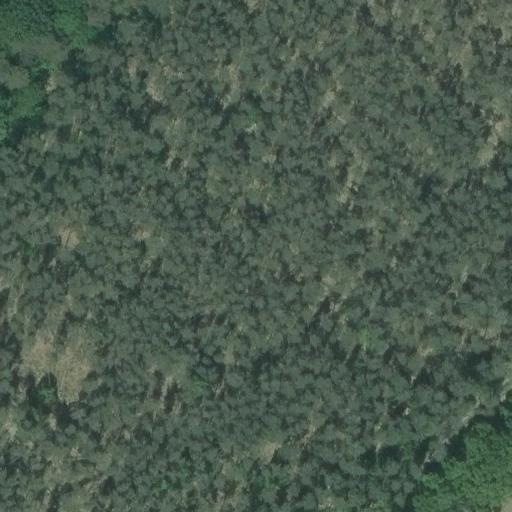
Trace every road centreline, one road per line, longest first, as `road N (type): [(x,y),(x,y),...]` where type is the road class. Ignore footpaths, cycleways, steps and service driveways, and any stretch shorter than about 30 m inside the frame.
road 1 (track): [(130,0),(0,136)]
road 2 (track): [(511,394),(400,511)]
